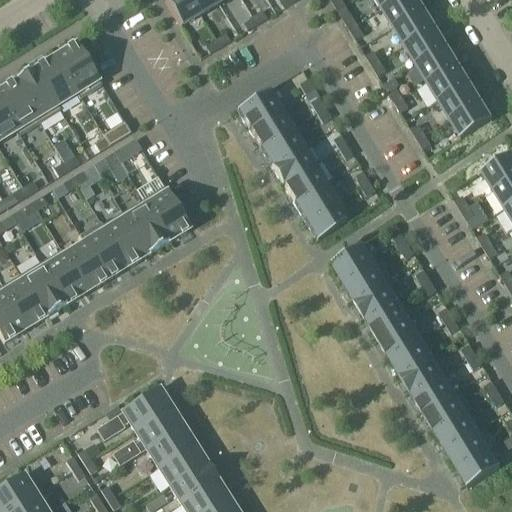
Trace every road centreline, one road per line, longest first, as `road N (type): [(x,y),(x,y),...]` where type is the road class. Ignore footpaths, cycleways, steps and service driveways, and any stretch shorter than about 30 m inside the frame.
road 1 (residential): [(178,133),(306,50),(511,381)]
road 2 (residential): [(91,0),(178,133)]
